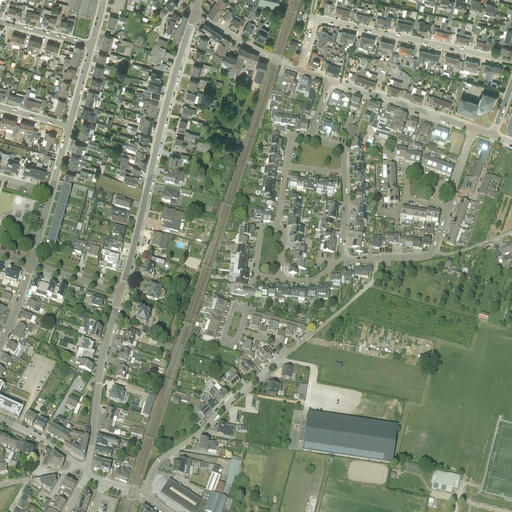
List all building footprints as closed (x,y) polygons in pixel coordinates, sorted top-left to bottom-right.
[(66,0),(65,0),(64,4),(68,5),(79,8),(78,15),(93,18),(97,0),(68,0),(69,1),(66,0)] [(165,2),(161,10),(165,12),(163,15),(164,16),(165,14),(167,11),(170,9),(170,10),(178,4),(174,0),(170,0),(167,3),(165,2)] [(216,0),(214,4),(223,9),(228,1),(227,0),(216,0)] [(337,0),(336,7),(334,13),(341,15),(344,0),(337,0)] [(347,7),(346,7),(347,4),(347,0),(344,0),(341,15),(348,16),(350,10),(347,10),(347,7)] [(450,12),(452,3),(453,2),(448,0),(440,0),(439,5),(443,6),(442,7),(446,8),(445,11),(450,12)] [(452,3),(450,12),(449,14),(453,15),(455,7),(460,9),(460,10),(465,11),(467,6),(464,5),(464,2),(458,0),(455,0),(455,2),(453,2),(452,3)] [(480,14),(483,5),(480,4),(480,1),(475,0),(471,0),(469,9),(476,11),(476,13),(480,14)] [(9,7),(7,14),(13,16),(15,8),(12,7),(13,4),(10,3),(9,7)] [(486,3),(485,8),(483,8),(482,11),(484,12),(490,14),(489,17),(495,18),(497,10),(493,9),(494,5),(486,3)] [(15,8),(13,16),(19,17),(21,10),(23,10),(25,4),(23,4),(22,5),(20,4),(20,5),(16,4),(15,8)] [(25,4),(23,10),(26,11),(24,18),(30,19),(32,11),(33,8),(27,6),(28,5),(25,4)] [(214,4),(211,9),(219,15),(223,9),(214,4)] [(248,22),(243,31),(249,34),(254,27),(255,24),(252,23),(252,22),(250,21),(251,18),(257,6),(257,5),(253,4),(246,17),(245,20),(248,22)] [(355,19),(362,20),(364,7),(364,6),(364,7),(362,6),(362,8),(361,8),(361,11),(357,10),(356,12),(355,19)] [(365,6),(364,7),(362,20),(369,22),(369,20),(372,21),(373,16),(370,16),(370,15),(369,15),(370,13),(370,10),(367,9),(368,7),(365,6)] [(390,24),(393,25),(394,18),(387,16),(389,7),(386,6),(385,11),(382,24),(389,26),(390,24)] [(32,11),(30,19),(37,21),(37,20),(38,14),(41,15),(42,9),(43,8),(41,8),(40,7),(40,9),(37,9),(36,12),(32,11)] [(42,9),(41,15),(43,16),(42,22),(48,23),(50,16),(46,15),(47,12),(47,11),(45,11),(45,9),(43,8),(42,9)] [(211,9),(207,14),(211,17),(216,20),(219,15),(211,9)] [(378,12),(375,23),(382,24),(385,11),(382,10),(382,13),(378,12)] [(50,16),(48,23),(54,25),(56,17),(57,13),(53,12),(53,13),(50,12),(50,16)] [(168,23),(165,30),(171,32),(172,27),(173,24),(175,21),(177,21),(180,17),(180,16),(173,12),(170,17),(171,17),(169,22),(168,22),(167,22),(168,23)] [(178,24),(177,29),(183,31),(185,26),(186,24),(187,20),(188,15),(183,14),(182,17),(180,17),(177,21),(179,22),(178,24)] [(61,20),(59,27),(65,29),(67,21),(63,20),(64,17),(62,16),(61,20)] [(108,21),(106,27),(114,29),(117,18),(110,16),(109,22),(108,21)] [(67,21),(65,29),(71,30),(72,26),(73,23),(75,23),(76,19),(71,17),(69,22),(67,21)] [(231,22),(230,26),(236,29),(237,28),(240,29),(245,20),(243,19),(240,18),(239,20),(233,17),(230,22),(231,22)] [(411,24),(408,23),(409,21),(407,21),(408,18),(405,17),(405,18),(405,19),(403,29),(410,30),(410,29),(413,30),(414,25),(411,24)] [(434,36),(441,37),(445,22),(446,18),(443,17),(440,28),(433,26),(432,33),(435,34),(434,36)] [(403,29),(405,19),(398,18),(396,27),(403,29)] [(259,30),(255,38),(263,42),(267,34),(268,31),(261,27),(263,23),(260,21),(259,23),(257,27),(260,29),(259,30)] [(448,23),(445,22),(441,37),(448,39),(449,33),(450,30),(446,29),(448,23)] [(198,30),(203,33),(205,31),(210,34),(213,30),(214,30),(207,25),(204,24),(204,23),(203,25),(201,28),(200,27),(198,30)] [(426,32),(429,33),(431,25),(424,23),(424,25),(419,24),(417,32),(422,33),(421,34),(425,35),(426,32)] [(457,31),(454,41),(461,42),(464,33),(465,26),(461,25),(460,30),(459,31),(457,31)] [(511,27),(505,25),(503,30),(505,30),(505,31),(506,31),(506,35),(511,36),(511,27)] [(171,32),(170,33),(175,35),(174,39),(175,39),(180,41),(181,37),(183,31),(177,29),(172,27),(171,32)] [(211,34),(210,36),(218,41),(220,42),(222,43),(222,42),(225,37),(222,35),(221,35),(214,30),(213,30),(210,34),(211,34)] [(319,36),(319,37),(328,40),(328,41),(335,43),(338,34),(333,32),(332,35),(327,33),(322,31),(319,36)] [(344,50),(345,47),(348,33),(341,31),(339,40),(343,41),(342,47),(338,46),(338,47),(337,49),(341,50),(344,50)] [(355,35),(348,33),(345,47),(346,47),(348,47),(352,48),(355,35)] [(468,44),(470,35),(464,33),(461,42),(468,44)] [(475,46),(482,48),(485,33),(482,33),(481,38),(478,37),(477,40),(476,40),(475,46)] [(488,34),(486,34),(485,33),(482,48),(488,49),(489,49),(492,50),(494,42),(487,40),(487,37),(488,34)] [(7,41),(6,47),(11,49),(12,47),(15,47),(16,44),(18,36),(12,34),(10,42),(7,41)] [(501,38),(500,43),(510,45),(511,42),(511,36),(506,35),(505,38),(503,38),(502,38),(501,38)] [(18,36),(16,44),(20,44),(20,45),(19,48),(18,49),(20,50),(18,57),(22,58),(24,51),(21,50),(22,45),(24,38),(18,36)] [(366,44),(367,38),(361,36),(360,38),(357,37),(356,43),(355,48),(358,49),(358,46),(362,47),(362,48),(365,49),(366,44)] [(200,37),(198,45),(206,47),(207,47),(207,50),(215,52),(216,49),(217,46),(216,46),(215,49),(209,47),(210,43),(207,43),(208,39),(200,37)] [(215,52),(223,56),(230,41),(227,38),(225,37),(222,42),(222,43),(220,42),(219,42),(217,46),(216,49),(215,52)] [(316,47),(321,49),(324,50),(326,47),(325,47),(328,41),(328,40),(319,37),(318,38),(319,38),(317,44),(316,47)] [(158,38),(156,44),(166,47),(168,41),(158,38)] [(369,45),(373,46),(374,40),(367,38),(366,44),(365,49),(368,50),(369,45)] [(27,46),(26,50),(29,51),(30,47),(33,48),(35,40),(29,39),(27,46)] [(101,42),(100,47),(111,50),(112,46),(113,41),(103,39),(102,42),(101,42)] [(33,48),(32,52),(36,53),(39,53),(39,50),(41,42),(35,40),(33,48)] [(297,45),(298,43),(298,42),(289,40),(288,44),(296,47),(292,62),(296,63),(297,63),(302,46),(297,45)] [(383,60),(384,54),(387,43),(380,41),(379,45),(376,45),(376,47),(374,52),(374,54),(377,54),(378,50),(381,51),(381,52),(382,52),(381,57),(381,58),(379,58),(379,59),(383,60)] [(392,52),(394,44),(389,43),(389,42),(387,42),(387,43),(384,54),(387,54),(388,51),(392,52)] [(44,51),(43,55),(46,55),(47,52),(51,52),(53,45),(46,43),(44,51)] [(149,54),(163,59),(166,60),(167,60),(169,52),(165,50),(166,47),(156,44),(155,43),(154,45),(149,54)] [(500,48),(502,49),(501,52),(510,55),(511,49),(509,49),(510,45),(500,43),(499,47),(500,47),(500,48)] [(53,45),(51,52),(54,53),(53,57),(56,58),(57,54),(59,46),(53,45)] [(67,46),(66,49),(82,53),(83,48),(83,47),(75,45),(74,46),(74,49),(71,49),(72,47),(69,47),(67,46)] [(404,59),(407,48),(407,47),(405,46),(405,47),(399,46),(398,52),(402,53),(401,58),(404,59)] [(236,59),(234,67),(234,73),(239,74),(241,67),(242,67),(245,58),(247,59),(251,61),(248,68),(253,70),(255,65),(257,60),(258,56),(258,55),(249,51),(240,47),(238,54),(236,59)] [(402,65),(403,65),(405,66),(409,67),(412,67),(413,62),(410,61),(409,65),(405,64),(407,58),(411,59),(413,49),(407,48),(404,59),(403,63),(402,65)] [(66,49),(66,51),(68,52),(72,54),(72,57),(80,59),(82,53),(66,49)] [(414,58),(413,62),(412,67),(415,68),(416,65),(419,65),(420,62),(424,62),(424,61),(426,52),(421,51),(421,50),(419,50),(418,57),(417,59),(414,58)] [(197,51),(195,58),(203,60),(205,53),(199,51),(197,51)] [(213,55),(211,59),(220,63),(222,60),(224,61),(223,63),(222,65),(223,65),(223,66),(224,67),(225,67),(226,67),(227,66),(232,67),(231,72),(234,73),(234,67),(236,59),(237,58),(225,54),(224,58),(223,58),(223,56),(215,52),(213,55)] [(318,53),(314,52),(311,59),(312,59),(310,64),(317,67),(319,61),(322,63),(324,57),(320,56),(317,55),(318,53)] [(426,68),(430,68),(430,65),(433,52),(431,52),(431,53),(426,52),(424,61),(428,62),(426,68)] [(438,61),(439,55),(435,54),(435,53),(433,52),(430,65),(433,65),(433,63),(437,64),(438,61)] [(98,53),(97,60),(105,62),(106,62),(108,62),(109,57),(107,56),(107,55),(98,53)] [(150,55),(148,62),(151,63),(150,63),(151,61),(155,62),(154,66),(164,69),(166,63),(165,63),(166,60),(163,59),(149,54),(149,55),(150,55)] [(329,60),(331,61),(330,63),(328,63),(325,72),(331,74),(337,56),(336,55),(335,57),(334,56),(333,58),(331,57),(330,59),(329,60)] [(331,74),(337,76),(340,67),(338,66),(340,59),(341,60),(342,57),(337,55),(337,56),(331,74)] [(449,71),(452,58),(445,56),(444,62),(447,63),(446,70),(449,71)] [(65,58),(63,65),(69,67),(69,66),(70,63),(79,65),(80,59),(72,57),(71,59),(65,58)] [(459,59),(452,58),(449,71),(452,71),(453,67),(457,68),(459,59)] [(258,68),(256,75),(258,76),(262,77),(265,70),(267,63),(258,60),(256,67),(258,68)] [(472,62),(465,60),(464,62),(462,61),(460,70),(464,70),(464,69),(470,71),(472,62)] [(477,72),(477,69),(478,63),(472,62),(470,71),(477,72)] [(193,65),(191,73),(200,75),(202,75),(204,67),(215,71),(217,71),(218,68),(204,64),(203,67),(202,67),(193,65)] [(484,79),(488,80),(490,72),(491,66),(484,64),(483,70),(486,71),(485,74),(484,79)] [(95,65),(93,73),(100,75),(103,76),(103,75),(105,69),(102,68),(103,67),(95,65)] [(488,81),(487,86),(494,87),(495,82),(492,81),(493,72),(501,74),(502,68),(491,66),(490,72),(488,80),(488,81)] [(64,71),(63,76),(70,78),(69,78),(70,75),(74,76),(76,71),(67,68),(66,71),(64,71)] [(364,69),(361,68),(360,69),(357,68),(355,74),(356,75),(354,82),(359,83),(364,69)] [(364,69),(359,83),(364,85),(367,75),(368,75),(365,74),(367,70),(364,69)] [(148,74),(146,80),(156,82),(156,80),(160,81),(161,75),(156,74),(156,73),(152,72),(151,74),(148,74)] [(281,83),(287,85),(291,74),(285,72),(281,83)] [(367,75),(364,85),(369,87),(373,74),(372,73),(370,76),(367,75)] [(294,80),(296,76),(291,74),(287,85),(290,86),(289,89),(294,91),(297,82),(294,80)] [(373,74),(369,87),(374,89),(376,82),(375,81),(377,75),(373,74)] [(60,77),(58,86),(68,89),(70,82),(66,81),(67,79),(60,77)] [(92,78),(90,85),(99,88),(102,89),(103,89),(105,85),(103,84),(104,82),(105,82),(106,79),(105,79),(102,78),(100,77),(99,80),(94,79),(92,78)] [(302,89),(310,92),(313,82),(310,81),(302,78),(298,89),(301,91),(302,89)] [(190,79),(188,87),(197,89),(198,81),(190,79)] [(387,92),(392,94),(397,81),(394,80),(391,86),(390,85),(387,92)] [(397,96),(400,89),(402,83),(397,81),(392,94),(397,96)] [(149,82),(148,88),(160,91),(162,85),(154,83),(149,82)] [(313,82),(310,92),(314,93),(317,94),(320,87),(321,84),(313,82)] [(51,94),(62,97),(62,95),(66,96),(68,89),(58,86),(59,86),(57,93),(56,93),(55,95),(51,94)] [(8,89),(6,96),(8,96),(7,100),(14,102),(16,95),(9,93),(11,88),(8,87),(8,89)] [(88,90),(86,96),(97,99),(100,90),(94,89),(93,88),(92,91),(88,90)] [(413,93),(411,99),(410,100),(415,102),(420,89),(416,88),(414,94),(413,93)] [(26,91),(24,101),(26,101),(25,105),(31,107),(32,107),(34,100),(34,97),(29,96),(30,92),(30,90),(27,89),(26,91)] [(420,89),(415,102),(420,104),(423,97),(424,94),(421,93),(422,90),(420,89)] [(429,102),(435,104),(439,91),(436,89),(434,95),(432,95),(429,102)] [(138,91),(137,96),(147,98),(148,96),(150,97),(158,99),(160,93),(152,91),(149,90),(148,93),(147,93),(147,94),(138,91)] [(16,95),(14,102),(20,104),(21,100),(24,101),(26,91),(24,91),(23,94),(22,97),(16,95)] [(411,99),(413,93),(406,91),(404,97),(411,99)] [(441,91),(439,91),(435,104),(439,106),(443,96),(440,95),(441,91)] [(186,95),(185,100),(194,102),(196,94),(187,92),(186,93),(186,95)] [(314,93),(310,92),(305,112),(310,114),(310,110),(314,93)] [(341,94),(334,92),(330,102),(337,104),(339,99),(341,94)] [(494,96),(487,94),(484,92),(482,93),(481,97),(480,96),(477,102),(466,98),(465,99),(462,98),(460,98),(456,109),(457,110),(458,111),(457,112),(462,114),(467,116),(468,116),(472,118),(473,116),(474,116),(476,111),(479,112),(480,112),(481,114),(484,113),(483,110),(484,110),(485,107),(490,109),(491,107),(493,108),(494,103),(494,104),(494,103),(496,99),(494,98),(494,97),(494,96)] [(439,106),(444,107),(449,94),(447,93),(446,97),(443,96),(439,106)] [(51,94),(51,97),(55,98),(58,99),(56,105),(63,107),(65,100),(61,99),(62,97),(51,94)] [(444,107),(449,109),(453,99),(450,98),(451,95),(449,94),(444,107)] [(339,110),(340,106),(343,107),(344,104),(347,105),(350,97),(343,95),(341,100),(339,99),(337,104),(335,109),(339,110)] [(86,96),(85,103),(89,104),(88,107),(94,109),(95,106),(97,99),(86,96)] [(361,99),(353,96),(349,107),(357,109),(361,99)] [(34,100),(32,107),(38,109),(39,105),(41,106),(43,99),(41,99),(40,102),(34,100)] [(141,100),(141,101),(143,102),(142,105),(147,107),(148,107),(156,109),(157,103),(149,101),(147,100),(142,99),(141,100)] [(365,121),(369,122),(375,104),(370,102),(367,110),(369,111),(367,116),(365,121)] [(381,106),(375,104),(369,122),(367,126),(376,129),(378,122),(374,121),(376,115),(378,115),(381,106)] [(56,105),(54,112),(61,114),(63,107),(56,105)] [(141,105),(140,109),(143,110),(143,112),(146,113),(146,114),(154,115),(156,109),(148,107),(147,107),(142,105),(141,105)] [(184,106),(181,114),(190,116),(191,116),(192,112),(195,113),(197,106),(190,105),(190,108),(184,106)] [(273,124),(280,125),(282,112),(283,108),(278,107),(277,111),(272,110),(271,118),(273,121),(274,121),(273,124)] [(389,134),(390,131),(397,111),(387,107),(385,113),(381,112),(379,122),(378,122),(376,129),(376,131),(389,134)] [(83,108),(81,115),(88,117),(87,120),(92,121),(94,112),(98,113),(100,114),(101,111),(100,110),(94,109),(94,111),(91,110),(83,108)] [(403,113),(397,111),(390,131),(396,133),(396,132),(402,134),(404,127),(402,126),(403,123),(404,123),(407,116),(402,115),(403,113)] [(292,114),(282,112),(280,125),(290,126),(291,118),(292,114)] [(305,112),(303,112),(302,115),(302,116),(300,130),(307,131),(308,123),(305,123),(306,116),(309,117),(310,114),(305,112)] [(0,119),(0,127),(6,129),(6,128),(9,118),(3,116),(1,120),(0,119)] [(139,122),(139,123),(140,123),(151,126),(152,126),(153,119),(145,117),(140,116),(139,122)] [(297,130),(300,130),(302,116),(299,116),(298,119),(291,118),(290,126),(297,127),(297,130)] [(9,118),(6,128),(13,130),(12,133),(11,135),(14,136),(17,125),(15,124),(16,120),(9,118)] [(180,120),(177,131),(184,133),(185,133),(184,136),(192,138),(197,139),(198,139),(199,135),(189,133),(188,132),(184,131),(187,121),(180,120)] [(417,122),(411,120),(408,128),(414,130),(413,136),(416,137),(419,129),(415,128),(417,122)] [(14,136),(13,138),(17,140),(19,132),(24,134),(25,130),(27,123),(20,121),(19,125),(17,125),(14,136)] [(330,133),(333,125),(324,121),(320,132),(324,134),(325,132),(327,133),(328,132),(330,133)] [(83,123),(81,130),(89,132),(90,128),(93,129),(94,130),(95,126),(92,125),(92,123),(88,122),(87,124),(83,123)] [(334,122),(333,125),(330,133),(337,135),(340,127),(336,126),(337,123),(334,122)] [(24,134),(27,135),(27,136),(30,138),(29,140),(32,141),(33,136),(35,130),(33,129),(34,125),(27,123),(25,130),(24,134)] [(139,128),(138,129),(142,130),(150,132),(151,126),(140,123),(139,126),(139,128)] [(424,124),(421,131),(420,134),(427,136),(425,141),(429,142),(432,132),(429,131),(430,127),(424,124)] [(350,126),(346,138),(345,138),(352,140),(354,136),(356,128),(350,126)] [(433,137),(437,138),(436,141),(436,142),(435,144),(437,145),(442,131),(436,129),(433,137)] [(81,130),(79,136),(84,138),(83,139),(88,140),(91,141),(91,140),(93,133),(92,133),(89,132),(81,130)] [(448,133),(442,131),(437,145),(440,146),(441,143),(444,144),(445,141),(448,142),(450,136),(447,136),(448,133)] [(140,133),(138,140),(148,142),(149,136),(140,133)] [(48,134),(46,140),(54,142),(55,136),(48,134)] [(173,144),(172,148),(184,151),(187,140),(192,141),(192,138),(184,136),(183,139),(182,139),(176,137),(174,144),(173,144)] [(278,140),(279,137),(272,136),(271,146),(268,146),(267,148),(270,149),(279,150),(279,147),(280,147),(281,144),(282,145),(283,140),(278,140)] [(40,145),(39,150),(43,151),(47,152),(47,151),(48,148),(52,149),(54,142),(46,140),(45,147),(42,146),(40,145)] [(126,144),(126,145),(128,145),(129,145),(145,150),(147,144),(138,142),(137,141),(136,144),(130,142),(127,141),(126,144)] [(353,153),(362,154),(363,147),(360,147),(360,143),(352,142),(351,149),(356,149),(355,153),(353,153)] [(74,143),(72,150),(81,152),(82,149),(86,150),(87,146),(74,143)] [(473,149),(472,154),(477,155),(480,155),(478,161),(484,144),(478,143),(476,150),(473,149)] [(478,161),(477,165),(482,167),(482,168),(483,168),(484,164),(486,164),(489,153),(488,153),(489,150),(486,150),(488,146),(484,144),(478,161)] [(128,145),(128,148),(134,150),(133,153),(135,154),(144,156),(145,150),(129,145),(128,145)] [(275,160),(277,160),(280,160),(281,157),(278,157),(279,150),(270,149),(269,156),(275,156),(275,160)] [(70,157),(69,160),(86,165),(86,164),(87,162),(82,160),(83,158),(88,159),(89,156),(78,153),(77,155),(71,154),(70,157)] [(355,164),(357,164),(366,165),(363,165),(363,161),(371,156),(362,154),(353,153),(353,156),(355,157),(355,164)] [(131,155),(130,158),(134,159),(134,163),(146,166),(148,159),(131,155)] [(171,156),(170,163),(173,164),(173,166),(177,167),(177,168),(181,168),(183,158),(181,158),(180,158),(179,158),(171,156)] [(4,158),(3,164),(6,165),(5,168),(11,170),(14,158),(8,157),(8,159),(4,158)] [(429,158),(424,157),(421,166),(426,168),(429,158)] [(14,158),(11,170),(16,171),(19,160),(14,158)] [(426,168),(431,170),(434,160),(429,158),(426,168)] [(273,169),(276,170),(277,160),(275,160),(269,159),(268,166),(272,166),(272,169),(273,169)] [(69,160),(68,166),(76,169),(77,166),(85,168),(86,165),(69,160)] [(431,170),(435,172),(439,162),(434,160),(431,170)] [(461,191),(467,193),(472,180),(477,165),(478,161),(474,160),(468,179),(466,178),(461,191)] [(122,161),(120,166),(121,166),(125,167),(128,168),(128,167),(132,168),(131,170),(140,173),(141,167),(132,165),(127,163),(126,163),(125,162),(122,161)] [(26,162),(23,173),(28,174),(31,163),(26,162)] [(440,173),(444,163),(439,162),(435,172),(440,173)] [(31,163),(28,174),(33,176),(36,165),(31,163)] [(440,173),(445,175),(448,165),(444,163),(440,173)] [(353,173),(362,175),(362,171),(365,171),(366,165),(357,164),(357,167),(354,167),(353,173)] [(36,165),(33,176),(39,177),(42,166),(36,165)] [(454,167),(448,165),(445,175),(450,177),(454,167)] [(477,165),(472,180),(476,181),(477,180),(478,180),(482,167),(477,165)] [(42,166),(39,177),(44,179),(47,168),(42,166)] [(267,175),(266,179),(275,180),(275,173),(273,172),(273,169),(272,169),(265,168),(264,174),(267,175)] [(121,169),(119,174),(124,176),(123,180),(126,181),(132,183),(131,185),(135,187),(136,184),(138,178),(129,176),(130,172),(121,169)] [(166,179),(165,182),(166,182),(165,183),(175,185),(178,186),(179,182),(180,176),(186,177),(186,174),(180,173),(174,171),(173,174),(170,174),(170,177),(167,176),(166,179)] [(66,172),(64,179),(73,181),(75,175),(66,172)] [(355,184),(358,184),(369,186),(363,185),(364,178),(365,178),(365,175),(364,175),(362,175),(353,173),(353,177),(356,177),(355,184)] [(296,187),(297,187),(298,179),(298,176),(291,175),(290,183),(297,184),(296,187)] [(485,175),(479,194),(485,196),(491,177),(485,175)] [(297,187),(306,189),(308,178),(305,177),(304,180),(298,179),(297,187)] [(485,196),(486,196),(494,199),(501,180),(491,177),(491,178),(485,196)] [(275,180),(266,179),(263,178),(262,188),(265,188),(273,189),(275,180)] [(317,187),(318,179),(308,178),(306,189),(313,190),(313,187),(317,187)] [(328,180),(327,183),(326,191),(333,192),(334,187),(337,187),(338,179),(335,178),(335,181),(328,180)] [(323,191),(326,191),(327,183),(324,183),(325,182),(322,181),(322,179),(318,179),(317,187),(316,190),(323,191)] [(472,195),(477,182),(476,181),(472,180),(467,193),(472,195)] [(358,184),(356,194),(365,195),(365,192),(368,192),(369,186),(358,184)] [(262,198),(266,199),(275,200),(275,197),(272,196),(273,189),(265,188),(264,192),(262,192),(261,195),(262,195),(262,198)] [(163,195),(161,200),(170,202),(170,204),(175,205),(176,203),(178,192),(173,190),(165,189),(164,196),(163,195)] [(358,201),(358,204),(366,205),(369,206),(369,205),(366,204),(367,200),(364,199),(365,195),(356,194),(355,201),(358,201)] [(116,196),(115,200),(117,201),(115,206),(119,207),(129,210),(129,209),(130,209),(131,206),(130,206),(130,205),(131,203),(123,201),(124,198),(119,196),(116,196)] [(291,196),(290,206),(304,208),(301,207),(303,198),(296,197),(291,196)] [(461,200),(459,207),(467,209),(469,203),(461,200)] [(331,202),(327,201),(326,201),(325,204),(327,204),(327,205),(329,205),(329,212),(337,213),(338,206),(331,205),(331,202)] [(259,210),(255,209),(253,220),(257,221),(258,219),(260,219),(261,219),(263,219),(264,211),(265,211),(266,205),(259,204),(259,210)] [(356,214),(368,216),(365,215),(365,212),(369,212),(369,206),(366,206),(366,205),(358,204),(355,204),(354,207),(357,208),(356,214)] [(291,216),(303,218),(304,208),(290,206),(289,209),(292,210),(291,216)] [(459,207),(457,212),(465,215),(467,209),(459,207)] [(164,209),(161,220),(163,221),(163,222),(165,222),(165,225),(163,224),(163,225),(164,225),(163,228),(163,229),(163,228),(178,232),(181,221),(183,221),(184,221),(186,215),(183,214),(168,210),(167,209),(165,208),(165,209),(164,209)] [(111,218),(112,219),(112,220),(125,224),(127,217),(125,216),(125,214),(124,214),(124,212),(125,211),(115,209),(114,211),(113,210),(111,218)] [(268,214),(265,214),(265,211),(264,211),(263,219),(263,222),(270,223),(271,215),(272,215),(273,211),(268,211),(268,214)] [(333,219),(336,220),(337,213),(329,212),(328,216),(324,215),(324,221),(332,222),(333,219)] [(463,221),(465,215),(457,212),(454,218),(463,221)] [(356,214),(355,224),(364,226),(364,222),(367,222),(368,216),(356,214)] [(303,218),(291,216),(291,219),(290,219),(290,222),(288,222),(287,226),(292,227),(303,228),(298,227),(299,221),(302,221),(303,218)] [(452,224),(460,227),(463,221),(454,218),(452,224)] [(332,222),(324,221),(323,221),(320,221),(318,229),(316,229),(315,230),(331,232),(332,222)] [(363,229),(364,226),(355,224),(354,234),(362,236),(365,236),(366,230),(363,229)] [(242,235),(247,236),(250,236),(251,229),(254,230),(255,226),(247,225),(246,228),(243,228),(242,235)] [(452,226),(450,232),(458,235),(460,229),(452,226)] [(115,227),(112,235),(122,238),(125,230),(119,228),(115,227)] [(294,237),(305,239),(305,238),(302,238),(303,228),(292,227),(291,231),(293,231),(293,234),(294,234),(294,237)] [(71,246),(71,249),(72,249),(71,253),(74,254),(75,252),(81,254),(83,247),(87,248),(91,233),(88,232),(85,243),(77,241),(78,240),(79,236),(80,232),(76,230),(75,235),(72,244),(71,246)] [(327,242),(332,243),(335,243),(336,240),(333,239),(334,232),(331,232),(315,230),(320,231),(319,235),(325,236),(325,238),(328,239),(327,242)] [(450,232),(448,238),(455,241),(458,235),(450,232)] [(91,233),(87,248),(89,249),(88,255),(96,257),(99,249),(95,248),(96,244),(93,243),(89,241),(91,233)] [(152,245),(152,246),(153,246),(159,248),(159,249),(163,250),(165,244),(161,243),(162,236),(153,234),(152,237),(154,238),(152,245)] [(383,237),(382,246),(385,246),(385,243),(392,244),(393,236),(386,235),(386,234),(383,234),(383,237)] [(239,237),(238,245),(246,246),(247,239),(247,236),(242,235),(239,235),(239,237)] [(368,251),(372,251),(372,248),(379,249),(379,246),(382,246),(383,237),(380,236),(380,237),(373,237),(372,243),(369,243),(368,251)] [(393,236),(392,244),(402,245),(403,236),(400,236),(393,236)] [(403,236),(402,245),(405,245),(405,248),(412,249),(412,240),(406,240),(406,237),(403,237),(403,236)] [(106,237),(104,242),(110,243),(113,244),(111,249),(118,251),(117,252),(121,253),(123,248),(121,247),(122,245),(116,243),(116,240),(111,238),(106,237)] [(295,247),(306,249),(307,246),(304,245),(305,239),(294,237),(293,244),(295,244),(295,247)] [(455,241),(448,238),(445,244),(453,247),(455,241)] [(422,246),(423,241),(412,240),(412,249),(419,249),(422,249),(422,246)] [(332,243),(327,242),(324,241),(324,244),(323,251),(334,253),(335,249),(333,248),(333,246),(332,245),(332,243)] [(361,242),(353,241),(352,248),(355,249),(355,252),(362,253),(363,249),(360,249),(361,242)] [(246,246),(238,245),(236,255),(248,256),(248,252),(246,251),(247,249),(246,249),(246,246)] [(306,255),(306,249),(295,247),(294,257),(305,259),(302,258),(303,255),(306,255)] [(500,250),(505,263),(506,264),(511,261),(511,259),(511,258),(511,256),(507,247),(500,250)] [(104,262),(103,266),(103,267),(106,267),(108,263),(112,264),(116,265),(117,265),(118,261),(119,257),(114,256),(115,256),(109,254),(108,257),(105,256),(104,262)] [(236,255),(234,264),(246,266),(248,256),(236,255)] [(142,256),(140,262),(150,265),(151,262),(155,263),(155,264),(156,264),(163,267),(165,262),(157,260),(156,260),(155,260),(152,259),(142,256)] [(305,259),(294,257),(293,264),(295,264),(294,267),(304,269),(305,259)] [(446,261),(443,272),(449,274),(452,263),(446,261)] [(233,274),(236,274),(248,276),(248,273),(245,272),(246,266),(234,264),(233,274)] [(141,274),(141,275),(151,277),(152,273),(154,273),(154,270),(153,270),(154,267),(145,265),(144,270),(142,270),(141,274)] [(304,269),(294,267),(289,266),(288,274),(296,275),(297,268),(304,269)] [(368,270),(362,269),(361,277),(368,278),(368,275),(371,275),(372,267),(369,267),(368,270)] [(450,274),(470,280),(473,271),(460,267),(459,269),(454,267),(453,270),(451,270),(450,274)] [(4,274),(2,280),(10,282),(11,281),(14,270),(9,268),(6,275),(4,274)] [(358,277),(361,277),(362,269),(355,268),(354,271),(351,271),(350,282),(352,283),(352,282),(353,282),(354,280),(357,280),(358,277)] [(14,270),(11,281),(16,283),(19,276),(20,276),(22,272),(14,270)] [(341,270),(341,275),(340,278),(341,278),(344,279),(344,282),(350,282),(351,271),(341,270)] [(236,278),(235,284),(244,286),(244,283),(247,283),(248,276),(236,274),(236,278)] [(329,285),(329,288),(333,289),(333,285),(340,286),(341,278),(340,278),(341,275),(337,274),(336,276),(334,276),(334,277),(330,277),(329,285)] [(35,277),(31,289),(36,290),(35,294),(41,296),(45,284),(41,283),(41,284),(39,284),(40,282),(41,279),(35,277)] [(45,284),(41,296),(46,298),(47,294),(52,295),(52,296),(55,287),(56,284),(51,282),(50,285),(49,287),(48,286),(48,285),(45,284)] [(147,288),(146,293),(147,293),(146,297),(155,300),(158,301),(158,299),(161,289),(162,287),(157,285),(150,283),(149,288),(147,288)] [(231,284),(230,291),(230,294),(245,296),(245,298),(251,299),(251,297),(255,297),(256,286),(255,286),(255,290),(252,289),(252,291),(243,290),(244,286),(235,284),(235,285),(231,284)] [(275,296),(277,299),(278,296),(279,288),(279,285),(276,284),(275,287),(269,286),(268,295),(275,296)] [(319,287),(318,295),(318,298),(328,299),(329,288),(329,285),(326,284),(326,287),(319,287)] [(52,295),(51,299),(56,301),(58,297),(63,299),(67,287),(61,285),(60,289),(59,290),(58,290),(58,288),(55,287),(52,296),(52,295)] [(70,285),(69,290),(79,293),(81,289),(70,285)] [(258,287),(256,286),(255,297),(261,298),(261,297),(267,298),(268,295),(269,286),(259,285),(258,287)] [(289,289),(289,286),(285,285),(285,287),(282,287),(282,288),(279,288),(278,296),(277,299),(283,299),(284,297),(288,297),(289,289)] [(315,295),(318,295),(319,287),(316,286),(316,289),(309,288),(307,300),(314,301),(315,295)] [(305,291),(299,290),(298,298),(304,299),(304,302),(307,303),(307,300),(309,288),(306,288),(305,291)] [(291,298),(298,298),(299,290),(289,289),(288,297),(291,297),(291,298)] [(87,291),(86,295),(91,296),(90,298),(90,300),(89,299),(87,306),(91,307),(91,305),(98,307),(97,309),(101,310),(103,303),(105,303),(106,300),(92,296),(93,293),(87,291)] [(0,292),(0,299),(1,300),(9,303),(11,296),(3,293),(0,292)] [(218,300),(216,305),(225,308),(226,306),(229,307),(230,304),(218,300)] [(28,301),(26,308),(34,311),(39,313),(40,309),(41,307),(43,308),(44,304),(42,304),(42,303),(37,301),(36,304),(28,301)] [(228,309),(225,308),(216,305),(214,310),(223,313),(224,311),(227,313),(228,309)] [(138,316),(136,322),(146,325),(148,320),(149,319),(150,317),(149,316),(150,312),(138,308),(136,313),(139,314),(138,316)] [(227,314),(223,313),(214,310),(212,315),(221,318),(222,317),(225,318),(227,314)] [(258,313),(255,313),(249,311),(248,316),(252,317),(251,322),(252,322),(251,327),(254,328),(258,313)] [(21,318),(21,319),(30,323),(32,316),(24,313),(22,316),(21,318)] [(261,320),(265,321),(267,316),(265,315),(258,313),(254,328),(258,329),(259,324),(260,324),(261,320)] [(212,315),(211,320),(220,324),(220,322),(224,323),(225,320),(221,318),(212,315)] [(268,331),(272,332),(275,318),(268,316),(267,316),(265,321),(269,322),(268,327),(269,327),(268,331)] [(283,325),(284,320),(275,318),(272,332),(275,333),(276,329),(277,329),(278,324),(283,325)] [(223,325),(220,324),(211,320),(209,326),(218,329),(219,327),(222,328),(223,325)] [(286,336),(289,337),(293,323),(284,320),(283,325),(287,326),(286,331),(287,332),(286,336)] [(86,329),(100,334),(101,334),(101,333),(102,332),(101,331),(102,328),(87,323),(87,325),(86,329)] [(293,333),(295,334),(296,329),(301,330),(304,333),(307,330),(303,325),(293,323),(289,337),(292,338),(293,333)] [(19,324),(16,331),(26,336),(28,332),(36,335),(39,330),(28,325),(27,328),(26,328),(19,324)] [(209,326),(207,331),(216,334),(217,332),(220,333),(221,330),(218,329),(209,326)] [(142,327),(140,333),(142,333),(144,334),(145,334),(148,335),(150,329),(147,328),(142,327)] [(84,329),(83,332),(86,333),(85,335),(90,337),(99,340),(99,339),(100,339),(100,338),(100,337),(100,334),(86,329),(84,329)] [(16,331),(13,337),(19,340),(17,343),(18,343),(21,345),(26,348),(28,349),(29,349),(30,347),(30,346),(26,344),(27,341),(24,340),(24,339),(26,339),(27,336),(26,336),(16,331)] [(126,333),(124,338),(133,341),(134,338),(135,338),(136,338),(136,337),(139,338),(140,334),(130,331),(129,334),(126,333)] [(219,335),(216,334),(207,331),(205,336),(204,336),(203,340),(213,343),(212,343),(213,339),(214,340),(215,338),(218,339),(219,335)] [(124,338),(123,344),(129,345),(128,348),(128,349),(134,351),(134,350),(135,347),(132,346),(133,342),(133,341),(124,338)] [(79,350),(78,353),(83,355),(82,357),(91,360),(92,360),(95,352),(91,351),(94,344),(90,342),(82,339),(79,350)] [(244,355),(249,341),(246,340),(244,344),(243,344),(241,349),(237,347),(235,352),(244,355)] [(249,341),(244,355),(253,358),(254,353),(250,352),(252,347),(251,347),(252,342),(249,341)] [(9,343),(6,349),(11,352),(10,354),(16,357),(19,350),(16,349),(17,347),(16,346),(13,345),(9,343)] [(268,358),(270,361),(273,359),(271,356),(273,354),(268,346),(260,352),(266,360),(268,358)] [(121,349),(119,355),(131,358),(132,358),(133,353),(136,354),(138,355),(139,352),(136,351),(134,350),(134,351),(128,349),(127,351),(121,349)] [(265,361),(266,360),(260,352),(256,355),(258,358),(253,362),(257,367),(262,363),(264,366),(267,364),(265,361)] [(3,355),(0,360),(0,362),(6,365),(8,362),(8,363),(11,365),(13,361),(17,363),(18,360),(19,360),(11,356),(10,359),(3,355)] [(119,355),(118,360),(127,363),(126,363),(126,365),(132,367),(138,369),(139,366),(133,364),(133,365),(130,364),(132,358),(131,358),(119,355)] [(238,368),(245,376),(252,369),(247,363),(249,360),(244,355),(239,360),(242,363),(238,368)] [(72,357),(70,361),(73,363),(73,362),(80,365),(79,368),(82,369),(81,372),(86,375),(89,376),(89,375),(90,373),(91,373),(93,366),(90,364),(81,361),(76,358),(75,358),(72,357)] [(119,366),(117,372),(119,372),(127,374),(128,369),(132,370),(132,367),(126,365),(125,368),(123,367),(119,366)] [(283,368),(282,378),(291,379),(292,372),(296,373),(297,373),(298,373),(297,373),(298,367),(291,366),(290,369),(283,368)] [(240,381),(236,377),(238,374),(232,368),(228,372),(232,376),(226,381),(233,388),(240,381)] [(117,374),(116,377),(117,377),(122,379),(121,382),(127,384),(128,381),(125,380),(127,374),(119,372),(117,372),(117,374)] [(0,411),(17,420),(18,420),(19,420),(24,409),(23,408),(23,409),(22,408),(22,406),(21,408),(0,398),(0,390),(2,387),(3,387),(2,386),(2,385),(3,385),(3,384),(0,383),(0,411)] [(209,385),(223,400),(228,395),(222,389),(220,391),(211,383),(209,385)] [(268,383),(266,393),(268,394),(277,395),(278,391),(281,391),(282,385),(268,383)] [(304,402),(307,385),(300,384),(297,401),(304,402)] [(212,399),(218,406),(223,400),(209,385),(206,387),(210,391),(208,393),(213,398),(212,399)] [(113,388),(110,399),(120,402),(121,398),(122,398),(124,393),(123,393),(123,391),(113,388)] [(149,394),(142,413),(149,415),(155,397),(149,394)] [(66,403),(65,406),(66,406),(68,407),(68,408),(72,409),(74,409),(74,410),(75,410),(77,403),(79,400),(78,400),(77,400),(74,399),(74,398),(74,399),(71,397),(70,396),(66,403)] [(204,403),(212,412),(218,406),(212,399),(211,400),(207,397),(204,403)] [(212,412),(204,403),(200,407),(202,409),(199,412),(205,418),(212,412)] [(129,407),(128,412),(140,415),(141,410),(129,407)] [(106,410),(105,414),(114,417),(117,417),(119,412),(115,411),(107,409),(106,410)] [(28,413),(23,421),(32,426),(37,417),(39,414),(36,412),(35,413),(33,412),(32,415),(28,412),(28,413)] [(303,442),(302,450),(392,463),(397,425),(308,412),(307,422),(302,421),(299,441),(303,442)] [(43,413),(35,427),(43,432),(47,423),(42,420),(45,414),(44,414),(43,413)] [(105,414),(104,420),(112,422),(116,423),(117,417),(114,417),(105,414)] [(51,425),(46,434),(58,441),(67,427),(68,425),(69,422),(66,420),(64,423),(61,430),(57,428),(59,424),(54,420),(52,425),(51,425)] [(104,420),(102,425),(114,428),(116,423),(112,422),(104,420)] [(73,428),(71,433),(89,438),(89,437),(89,433),(90,427),(89,427),(76,422),(75,425),(73,428)] [(217,431),(216,435),(230,438),(231,431),(234,431),(235,427),(218,424),(217,429),(217,431)] [(101,431),(113,434),(114,431),(117,431),(117,429),(114,428),(102,425),(101,431)] [(67,427),(58,441),(65,445),(69,438),(70,435),(71,433),(73,428),(70,426),(69,428),(67,427)] [(70,435),(69,438),(77,441),(76,442),(71,452),(70,454),(72,455),(81,460),(84,459),(87,446),(87,444),(89,438),(71,433),(70,435)] [(96,440),(96,441),(104,443),(117,447),(117,451),(118,451),(117,451),(121,452),(122,444),(129,446),(130,442),(123,440),(122,443),(119,443),(119,442),(115,441),(102,437),(97,436),(97,438),(96,440)] [(1,449),(0,451),(2,453),(4,449),(6,449),(6,446),(8,442),(10,443),(12,440),(10,439),(6,437),(4,440),(5,441),(3,445),(2,445),(0,449),(1,449)] [(6,449),(5,450),(14,454),(10,461),(11,461),(16,462),(18,463),(21,452),(24,443),(21,442),(21,441),(20,440),(20,439),(15,437),(14,441),(12,440),(10,443),(8,442),(6,446),(6,449)] [(65,445),(63,448),(71,452),(76,442),(77,441),(69,438),(65,445)] [(200,438),(199,444),(217,447),(218,447),(219,444),(208,442),(209,440),(203,439),(200,438)] [(96,441),(96,446),(105,448),(105,450),(112,452),(115,452),(117,453),(117,451),(118,451),(117,451),(117,447),(104,443),(96,441)] [(199,444),(198,451),(207,453),(208,450),(216,452),(217,447),(199,444)] [(25,445),(23,454),(27,456),(31,457),(32,455),(33,455),(34,451),(33,451),(34,447),(29,446),(26,445),(25,445)] [(95,450),(95,453),(97,454),(111,457),(111,454),(112,452),(105,450),(105,448),(96,446),(96,448),(95,450)] [(47,452),(42,466),(56,468),(61,469),(62,466),(64,462),(64,460),(48,448),(48,449),(47,452)] [(187,466),(188,459),(179,457),(178,463),(174,462),(172,473),(183,475),(184,466),(187,466)] [(95,460),(93,470),(98,471),(100,461),(101,461),(95,460)] [(231,460),(227,475),(229,476),(226,484),(219,482),(221,476),(217,475),(220,467),(215,465),(212,472),(212,473),(205,490),(227,498),(227,499),(227,498),(235,477),(237,478),(242,461),(232,460),(231,460)] [(100,461),(98,471),(108,473),(111,463),(101,461),(100,461)] [(421,472),(423,466),(409,462),(407,469),(421,472)] [(122,474),(120,481),(126,483),(128,478),(131,471),(130,471),(129,471),(129,470),(128,469),(123,469),(123,470),(124,473),(122,474)] [(115,478),(115,479),(120,481),(122,474),(124,473),(123,470),(115,472),(115,478)] [(449,474),(434,471),(432,480),(434,481),(432,489),(436,490),(436,489),(451,493),(452,487),(457,489),(460,476),(449,473),(449,474)] [(59,476),(31,481),(31,483),(41,489),(42,487),(51,492),(57,483),(57,482),(59,478),(59,476)] [(66,478),(57,494),(62,497),(64,494),(69,497),(76,484),(66,478)] [(221,511),(227,498),(205,490),(201,500),(170,480),(162,493),(191,511),(221,511)] [(80,496),(80,497),(89,500),(90,499),(91,497),(90,496),(88,491),(84,490),(83,489),(80,496)] [(22,496),(20,500),(26,503),(28,499),(29,497),(27,496),(23,494),(22,496)] [(73,509),(72,511),(73,511),(85,511),(87,506),(89,500),(80,497),(76,503),(77,503),(79,504),(77,510),(73,509)] [(58,498),(56,503),(63,508),(66,502),(58,498)] [(227,499),(227,498),(221,511),(228,511),(233,500),(227,498),(227,499)] [(430,498),(428,505),(437,507),(438,500),(430,498)] [(20,500),(17,506),(22,509),(24,510),(27,504),(26,503),(20,500)] [(56,503),(53,509),(58,511),(60,511),(63,508),(56,503)]
